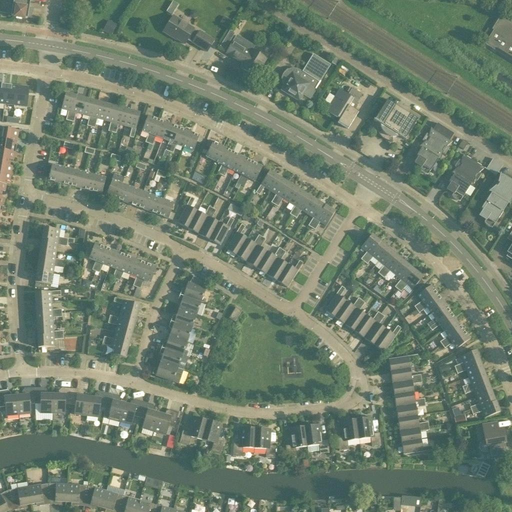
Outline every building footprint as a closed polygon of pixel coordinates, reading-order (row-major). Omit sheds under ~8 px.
[(30,2),(20,0),(8,0),(6,14),(11,15),(10,16),(15,17),(15,18),(21,19),(22,18),(27,19),(27,18),(31,19),(32,13),(28,12),(30,2)] [(187,40),(192,43),(206,52),(214,41),(199,32),(198,33),(193,30),(193,29),(173,16),(163,32),(172,38),(172,37),(184,45),(187,40)] [(511,60),(511,21),(503,16),(486,44),(511,60)] [(224,17),(219,24),(226,28),(230,21),(224,17)] [(113,31),(105,27),(102,32),(110,36),(113,31)] [(250,53),(232,42),(226,53),(243,64),(240,68),(254,77),(265,59),(251,50),(250,53)] [(281,79),(281,80),(281,79),(284,81),(285,84),(281,91),(298,101),(303,95),(309,99),(330,66),(312,55),(302,72),(300,71),(298,70),(295,69),(293,69),(291,69),(289,70),(287,70),(285,71),(284,73),(282,75),(281,77),(281,79)] [(331,64),(337,67),(340,62),(334,59),(331,64)] [(339,68),(337,72),(344,76),(346,73),(339,68)] [(16,86),(6,85),(4,105),(14,106),(16,86)] [(29,88),(16,86),(14,108),(26,110),(29,88)] [(339,90),(326,112),(339,120),(337,123),(347,129),(358,113),(348,106),(351,102),(355,105),(362,95),(351,89),(347,95),(339,90)] [(68,112),(65,121),(69,122),(76,97),(65,94),(61,110),(68,112)] [(73,123),(75,116),(75,114),(82,115),(86,99),(76,97),(69,122),(73,123)] [(89,117),(86,126),(90,127),(97,102),(86,99),(82,115),(89,117)] [(389,142),(392,142),(392,138),(393,138),(395,138),(397,137),(398,137),(405,141),(418,121),(386,100),(373,121),(379,125),(380,129),(381,131),(378,133),(377,132),(377,133),(377,134),(379,136),(381,138),(384,140),(386,141),(389,142)] [(94,128),(96,122),(97,119),(103,121),(107,105),(97,102),(90,127),(94,128)] [(110,123),(108,132),(111,133),(118,108),(107,105),(103,121),(110,123)] [(115,134),(117,128),(118,125),(124,127),(129,111),(118,108),(111,133),(115,134)] [(133,139),(135,132),(140,114),(129,111),(124,127),(131,128),(129,137),(133,139)] [(148,134),(145,143),(148,144),(158,120),(147,116),(141,131),(148,134)] [(152,146),(154,140),(156,137),(162,140),(168,124),(158,120),(148,144),(152,146)] [(168,142),(165,151),(169,152),(178,128),(168,124),(162,140),(168,142)] [(420,168),(419,170),(419,171),(420,172),(421,173),(423,174),(424,175),(426,175),(427,175),(437,159),(440,161),(442,152),(444,148),(452,142),(450,141),(454,134),(437,124),(433,130),(430,129),(428,138),(426,141),(418,147),(421,149),(416,157),(418,158),(414,164),(420,168)] [(1,128),(0,132),(0,139),(13,142),(14,139),(17,139),(18,131),(1,128)] [(172,154),(175,148),(176,145),(183,148),(189,132),(178,128),(169,152),(172,154)] [(189,132),(183,148),(193,152),(196,142),(200,144),(202,138),(189,132)] [(0,150),(14,153),(16,145),(13,145),(13,142),(0,139),(0,150)] [(463,140),(461,142),(458,147),(464,150),(468,143),(463,140)] [(205,157),(215,162),(222,147),(209,141),(206,146),(209,148),(205,157)] [(221,165),(217,174),(220,175),(232,152),(222,147),(215,162),(221,165)] [(14,153),(0,150),(0,161),(9,163),(10,160),(13,160),(14,153)] [(224,177),(227,172),(228,169),(235,172),(242,157),(232,152),(220,175),(224,177)] [(470,186),(472,187),(475,178),(477,175),(484,168),(463,155),(460,164),(458,167),(451,174),(453,175),(470,186)] [(241,175),(236,184),(240,186),(252,162),(242,157),(235,172),(241,175)] [(485,170),(489,172),(496,176),(502,166),(492,159),(485,170)] [(9,166),(9,163),(0,161),(0,172),(11,174),(12,167),(9,166)] [(254,182),(262,167),(252,162),(240,186),(244,187),(248,179),(254,182)] [(58,184),(62,168),(51,165),(47,181),(58,184)] [(62,168),(58,184),(69,186),(73,170),(62,168)] [(73,170),(69,186),(80,189),(84,173),(73,170)] [(9,182),(11,174),(0,172),(0,183),(6,184),(6,181),(9,182)] [(195,172),(191,178),(202,183),(205,177),(195,172)] [(269,172),(255,193),(259,196),(264,188),(269,191),(278,177),(269,172)] [(84,173),(80,189),(90,192),(94,176),(84,173)] [(114,174),(111,181),(106,196),(116,200),(122,184),(124,178),(114,174)] [(490,228),(492,228),(503,211),(502,211),(506,205),(509,206),(511,197),(511,196),(511,182),(499,174),(497,183),(495,187),(488,193),(491,195),(486,201),(480,209),(483,211),(479,217),(485,221),(483,222),(484,224),(485,225),(486,226),(487,227),(489,227),(490,228)] [(460,202),(468,189),(470,186),(453,175),(448,183),(450,184),(446,190),(452,194),(451,196),(452,199),(454,200),(457,201),(460,202)] [(94,176),(90,192),(101,194),(105,179),(94,176)] [(276,195),(271,203),(274,205),(287,183),(278,177),(269,191),(276,195)] [(277,207),(281,202),(282,199),(288,203),(297,189),(287,183),(274,205),(277,207)] [(122,184),(116,200),(126,204),(132,188),(122,184)] [(132,188),(126,204),(137,208),(142,192),(132,188)] [(294,207),(289,215),(292,217),(306,195),(297,189),(288,203),(294,207)] [(142,192),(137,208),(147,211),(153,196),(142,192)] [(296,219),(299,214),(301,211),(307,215),(316,201),(306,195),(292,217),(296,219)] [(153,196),(147,211),(157,215),(163,200),(153,196)] [(190,208),(194,200),(190,198),(177,223),(188,229),(197,212),(190,208)] [(163,200),(157,215),(171,221),(174,215),(170,213),(173,204),(163,200)] [(313,218),(308,226),(311,229),(325,207),(316,201),(307,215),(313,218)] [(206,207),(202,214),(197,212),(188,229),(198,235),(208,217),(212,210),(206,207)] [(314,231),(318,225),(319,223),(326,226),(334,213),(325,207),(311,229),(314,231)] [(208,217),(198,235),(209,240),(218,223),(212,220),(216,212),(212,210),(208,217)] [(220,246),(233,220),(230,218),(225,227),(218,223),(209,240),(220,246)] [(240,235),(245,227),(241,225),(225,250),(236,256),(246,239),(240,235)] [(68,239),(61,238),(58,238),(59,231),(43,228),(41,239),(67,243),(68,239)] [(253,244),(246,239),(236,256),(246,263),(262,237),(258,235),(253,244)] [(363,262),(380,242),(371,235),(361,248),(366,252),(360,260),(363,262)] [(265,240),(262,237),(246,263),(256,269),(267,252),(270,247),(263,243),(265,240)] [(57,246),(60,246),(66,247),(67,243),(41,239),(40,250),(56,253),(57,246)] [(366,265),(371,260),(372,258),(378,262),(388,249),(380,242),(363,262),(366,265)] [(95,262),(94,265),(92,271),(95,272),(105,248),(94,244),(88,259),(95,262)] [(99,274),(102,265),(109,267),(115,252),(105,248),(95,272),(99,274)] [(274,256),(267,252),(256,269),(266,276),(282,250),(279,248),(274,256)] [(383,266),(381,269),(377,274),(380,276),(397,256),(388,249),(378,262),(383,266)] [(64,261),(58,260),(55,259),(56,253),(40,250),(38,261),(64,265),(64,261)] [(286,252),(282,250),(266,276),(277,282),(287,265),(280,261),(286,252)] [(115,270),(114,273),(112,279),(116,280),(125,256),(115,252),(109,267),(115,270)] [(127,280),(129,275),(135,260),(125,256),(116,280),(119,281),(121,278),(127,280)] [(383,279),(387,274),(389,271),(395,276),(405,263),(397,256),(380,276),(383,279)] [(136,278),(135,281),(132,287),(136,288),(145,264),(135,260),(129,275),(136,278)] [(54,267),(57,268),(63,269),(64,265),(38,261),(36,272),(53,274),(54,267)] [(299,261),(294,269),(287,265),(277,282),(287,288),(302,263),(299,261)] [(397,290),(413,270),(405,263),(395,276),(400,280),(394,288),(397,290)] [(148,288),(150,283),(156,268),(145,264),(136,288),(133,296),(139,298),(141,289),(140,289),(141,286),(148,288)] [(412,290),(422,277),(413,270),(397,290),(400,293),(406,285),(412,290)] [(63,283),(61,282),(52,281),(53,274),(36,272),(35,283),(63,287),(63,283)] [(185,291),(181,290),(179,296),(204,304),(205,301),(201,300),(205,289),(204,289),(205,284),(193,277),(189,284),(188,283),(185,291)] [(416,310),(437,295),(430,286),(417,296),(421,302),(414,307),(416,310)] [(334,318),(346,302),(339,297),(345,290),(341,287),(324,311),(334,318)] [(60,292),(54,292),(34,293),(35,304),(51,303),(51,296),(60,296),(68,295),(67,289),(60,289),(60,292)] [(437,295),(416,310),(418,314),(426,308),(430,314),(443,304),(437,295)] [(178,310),(196,316),(199,306),(203,307),(204,304),(179,296),(177,301),(181,303),(178,310)] [(113,302),(122,305),(120,312),(136,316),(139,305),(123,301),(114,298),(113,302)] [(346,302),(334,318),(344,325),(361,301),(358,299),(352,307),(346,302)] [(361,301),(344,325),(354,332),(365,316),(359,311),(364,303),(361,301)] [(61,310),(52,310),(51,303),(35,304),(36,315),(61,314),(61,310)] [(443,304),(430,314),(434,319),(426,325),(429,328),(450,313),(443,304)] [(234,323),(241,312),(235,308),(228,319),(234,323)] [(196,316),(178,310),(176,318),(172,316),(170,322),(191,329),(195,331),(196,328),(192,326),(196,316)] [(108,320),(133,327),(136,316),(120,312),(118,318),(109,316),(108,320)] [(365,316),(354,332),(364,339),(381,315),(377,313),(372,320),(365,316)] [(431,331),(436,328),(439,326),(443,331),(456,322),(450,313),(429,328),(431,331)] [(52,318),(62,318),(61,314),(36,315),(36,326),(53,325),(52,318)] [(381,315),(364,339),(373,346),(385,330),(378,325),(384,317),(381,315)] [(115,333),(130,337),(133,327),(108,320),(107,324),(116,326),(115,333)] [(169,336),(186,343),(191,329),(170,322),(168,328),(172,329),(169,336)] [(456,322),(443,331),(447,337),(439,343),(442,346),(463,331),(456,322)] [(62,332),(53,332),(53,325),(36,326),(37,337),(63,335),(62,332)] [(397,326),(393,332),(391,334),(385,330),(373,346),(383,353),(400,329),(397,326)] [(456,349),(469,340),(463,331),(442,346),(444,349),(452,344),(456,349)] [(103,341),(128,348),(130,337),(115,333),(113,339),(104,337),(103,341)] [(54,340),(63,340),(63,335),(37,337),(38,348),(54,347),(54,340)] [(186,343),(169,336),(166,344),(163,343),(161,348),(182,356),(182,355),(183,353),(186,343)] [(128,348),(103,341),(102,345),(111,347),(109,354),(125,359),(128,348)] [(162,355),(160,363),(183,371),(188,357),(182,355),(182,356),(161,348),(159,354),(162,355)] [(455,371),(479,362),(475,351),(460,357),(463,364),(454,367),(455,371)] [(417,355),(410,356),(388,360),(390,372),(409,369),(408,361),(417,360),(417,355)] [(479,362),(455,371),(457,375),(465,371),(468,378),(483,372),(479,362)] [(173,382),(177,384),(179,384),(183,371),(160,363),(157,370),(153,369),(151,375),(155,376),(173,383),(173,382)] [(450,370),(448,364),(441,367),(443,373),(450,370)] [(392,384),(421,379),(420,375),(411,377),(409,369),(390,372),(392,384)] [(470,384),(468,385),(462,388),(463,391),(487,382),(483,372),(468,378),(470,384)] [(393,396),(413,393),(412,385),(421,383),(421,379),(392,384),(393,396)] [(464,395),(471,393),(473,392),(476,398),(491,392),(487,382),(463,391),(464,395)] [(16,396),(18,416),(30,414),(29,405),(34,404),(34,388),(24,389),(25,395),(16,396)] [(34,388),(34,404),(40,404),(40,414),(52,414),(52,395),(43,394),(44,388),(34,388)] [(69,405),(71,389),(61,388),(61,395),(52,395),(52,414),(64,414),(64,405),(69,405)] [(86,417),(88,397),(80,396),(80,390),(71,389),(69,405),(75,405),(73,415),(86,417)] [(0,391),(0,407),(5,407),(6,417),(18,416),(16,396),(7,397),(7,391),(0,391)] [(88,397),(86,417),(98,418),(99,409),(104,409),(107,394),(98,392),(97,398),(88,397)] [(491,392),(476,398),(478,405),(469,408),(471,412),(495,402),(491,392)] [(395,408),(424,403),(424,399),(414,401),(413,393),(393,396),(395,408)] [(119,423),(124,404),(115,402),(117,396),(107,394),(104,409),(102,419),(119,423)] [(139,418),(143,403),(134,400),(132,406),(124,404),(119,423),(131,426),(133,416),(139,418)] [(484,419),(499,413),(495,402),(471,412),(472,415),(481,412),(484,419)] [(153,433),(159,414),(150,411),(152,405),(143,403),(139,418),(144,420),(141,429),(153,433)] [(397,419),(417,416),(416,409),(425,407),(424,403),(395,408),(397,419)] [(178,413),(169,410),(167,416),(159,414),(153,433),(165,436),(168,427),(173,428),(178,413)] [(464,415),(455,418),(457,426),(466,423),(464,415)] [(427,423),(421,424),(418,424),(417,416),(397,419),(399,431),(428,427),(427,423)] [(199,419),(192,417),(188,433),(182,432),(179,444),(188,446),(190,437),(201,441),(207,421),(206,421),(206,423),(199,421),(199,419)] [(356,422),(356,420),(358,440),(370,439),(371,447),(381,446),(379,434),(373,435),(371,418),(364,419),(364,421),(356,422)] [(348,421),(341,422),(343,439),(337,440),(339,452),(348,450),(347,442),(358,440),(356,420),(355,420),(356,422),(348,423),(348,421)] [(207,423),(207,421),(201,441),(213,444),(211,452),(220,455),(223,443),(217,441),(221,425),(214,423),(214,425),(207,423)] [(483,433),(485,441),(483,441),(479,444),(478,448),(481,452),(485,453),(489,452),(490,459),(504,457),(502,444),(505,444),(502,429),(497,430),(496,424),(482,426),(483,433)] [(304,429),(304,427),(307,447),(308,453),(319,451),(319,454),(329,453),(327,441),(321,442),(319,425),(312,426),(312,428),(304,429)] [(296,428),(289,429),(291,446),(285,447),(287,459),(296,458),(295,449),(307,447),(304,427),(304,429),(296,430),(296,428)] [(401,443),(420,440),(419,432),(429,431),(428,427),(399,431),(401,443)] [(247,429),(239,428),(239,445),(233,445),(232,457),(241,457),(242,449),(254,449),(255,429),(254,429),(254,431),(247,430),(247,429)] [(255,431),(255,429),(254,449),(265,450),(265,459),(274,459),(275,447),(269,446),(270,430),(263,430),(262,431),(255,431)] [(403,455),(432,451),(431,447),(422,448),(420,440),(401,443),(403,455)] [(484,478),(490,466),(482,463),(477,475),(476,476),(484,478)] [(160,491),(162,482),(146,478),(144,486),(160,491)] [(28,488),(31,505),(36,504),(39,506),(39,507),(49,505),(47,484),(28,488)] [(61,503),(66,503),(67,485),(47,484),(49,505),(59,505),(61,503)] [(67,485),(66,503),(71,503),(73,506),(83,507),(87,486),(67,485)] [(96,507),(101,509),(106,492),(87,486),(83,507),(93,510),(93,509),(96,507)] [(26,506),(31,505),(28,488),(7,491),(14,511),(24,509),(24,508),(26,506)] [(0,495),(0,511),(11,511),(14,511),(7,491),(0,495)] [(118,511),(122,496),(106,492),(101,509),(106,510),(106,511),(118,511)] [(136,511),(139,501),(122,496),(118,511),(136,511)] [(420,499),(401,497),(400,506),(419,508),(420,499)] [(154,511),(156,506),(139,501),(136,511),(154,511)]
